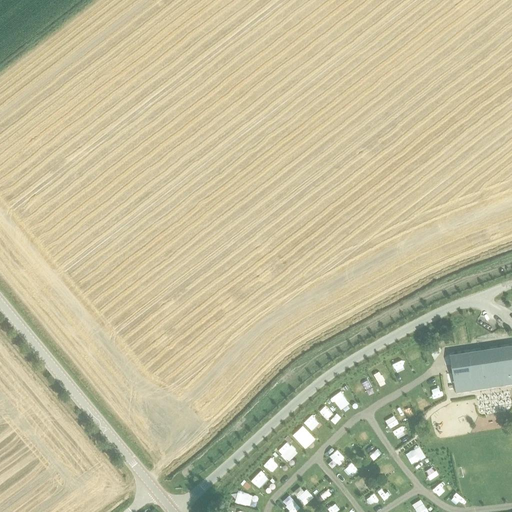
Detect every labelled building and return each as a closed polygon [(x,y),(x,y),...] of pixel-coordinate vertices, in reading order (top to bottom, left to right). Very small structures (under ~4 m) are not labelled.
[(435,339),(426,343),(431,354),(439,350),(435,339)] [(511,345),(450,355),(456,392),(511,383),(511,345)] [(393,369),(401,360),(395,355),(387,364),(393,369)] [(311,431),(319,424),(312,415),(303,422),(311,431)] [(299,443),(307,435),(299,427),(291,435),(299,443)] [(433,464),(424,469),(430,482),(439,477),(433,464)] [(348,465),(340,470),(343,474),(351,469),(348,465)] [(251,478),(258,486),(266,478),(259,470),(251,478)] [(321,501),(330,498),(327,489),(318,493),(321,501)] [(307,490),(283,507),(287,511),(295,511),(314,499),(307,490)] [(238,492),(236,503),(246,505),(248,493),(238,492)]
